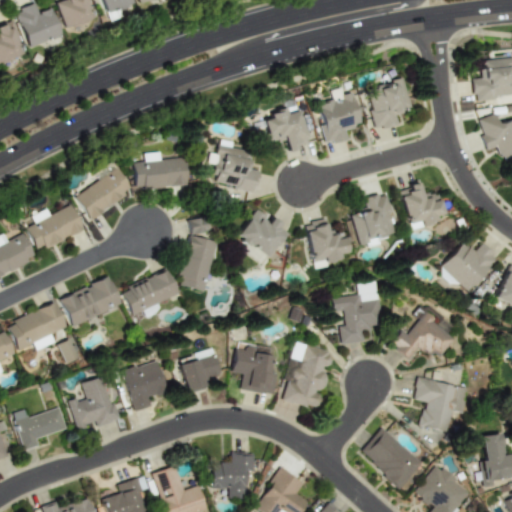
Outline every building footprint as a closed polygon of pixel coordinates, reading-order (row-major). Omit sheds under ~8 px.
[(60,28),(90,17),(84,0),(58,0),(51,2),(60,28)] [(97,0),(100,11),(128,5),(126,0),(97,0)] [(34,12),(32,4),(13,10),(23,46),(57,37),(49,8),(34,12)] [(0,61),(20,54),(8,21),(0,23),(0,61)] [(511,97),(509,58),(477,60),(478,78),(469,78),(470,99),(511,97)] [(394,124),(391,113),(407,110),(400,79),(363,87),(372,129),(394,124)] [(350,93),(314,100),(323,143),(344,139),(342,128),(356,125),(350,93)] [(305,142),(295,110),(283,113),(282,110),(259,117),(267,143),(282,139),(286,152),(294,149),(293,145),(305,142)] [(511,117),(494,124),(490,113),(473,120),(484,150),(493,146),(498,161),(511,156),(511,117)] [(254,170),(245,169),(248,151),(213,145),(212,154),(205,152),(204,163),(211,164),(209,182),(231,185),(230,189),(251,193),(254,170)] [(181,186),(180,159),(129,161),(130,188),(181,186)] [(70,196),(86,219),(128,190),(112,167),(70,196)] [(439,214),(433,192),(418,196),(415,184),(394,189),(405,230),(433,222),(431,216),(439,214)] [(354,244),(391,235),(381,193),(359,198),(362,210),(347,214),(354,244)] [(79,230),(67,205),(21,227),(33,251),(79,230)] [(238,250),(256,264),(283,231),(267,218),(265,220),(251,209),(231,235),(243,245),(238,250)] [(202,231),(199,216),(182,220),(186,235),(202,231)] [(343,252),(339,232),(324,235),(321,219),(300,223),(307,263),(335,258),(334,254),(343,252)] [(0,272),(31,259),(20,233),(1,242),(0,238),(0,272)] [(211,242),(185,235),(172,285),(198,291),(211,242)] [(463,291),(493,258),(477,243),(469,251),(459,242),(436,266),(463,291)] [(511,267),(505,264),(491,298),(511,307),(511,267)] [(173,294),(162,269),(123,286),(124,289),(117,293),(127,314),(173,294)] [(55,298),(67,326),(117,305),(104,276),(55,298)] [(336,344),(359,341),(358,330),(367,329),(366,326),(377,325),(372,281),(352,283),(353,295),(327,298),(329,311),(339,310),(341,325),(334,326),(336,344)] [(12,348),(61,328),(51,302),(2,323),(12,348)] [(402,333),(397,329),(386,343),(404,358),(415,345),(433,360),(450,339),(443,333),(449,325),(425,306),(402,333)] [(0,358),(10,354),(0,330),(0,358)] [(63,340),(53,345),(62,362),(72,358),(63,340)] [(277,400),(313,409),(317,393),(316,393),(327,351),(289,341),(280,379),(283,379),(277,400)] [(237,373),(235,390),(268,394),(271,372),(264,372),(267,347),(231,343),(228,373),(237,373)] [(201,387),(199,381),(216,376),(209,354),(174,365),(182,392),(201,387)] [(128,411),(145,406),(142,398),(161,392),(151,359),(116,370),(128,411)] [(75,382),(80,398),(71,401),(70,398),(61,401),(70,429),(89,423),(90,427),(111,420),(97,375),(75,382)] [(462,388),(413,377),(409,399),(420,402),(415,426),(442,432),(447,410),(457,412),(462,388)] [(61,429),(54,407),(21,417),(19,409),(7,413),(18,450),(33,445),(31,438),(61,429)] [(418,463),(378,427),(355,452),(395,488),(418,463)] [(511,476),(511,453),(498,455),(496,433),(477,435),(480,461),(476,461),(479,486),(489,485),(488,479),(511,476)] [(241,471),(248,471),(248,452),(226,452),(226,463),(207,463),(207,489),(223,489),(223,498),(241,498),(241,471)] [(192,485),(177,490),(169,465),(146,472),(158,511),(192,511),(200,510),(192,485)] [(410,493),(429,507),(425,511),(449,511),(466,491),(432,465),(410,493)] [(98,511),(138,511),(133,490),(141,488),(137,476),(110,483),(113,492),(105,494),(104,489),(93,492),(98,511)] [(511,511),(511,491),(499,497),(506,511),(511,511)] [(50,501),(36,506),(38,511),(87,511),(82,497),(52,507),(50,501)] [(336,511),(324,501),(314,511),(336,511)]
